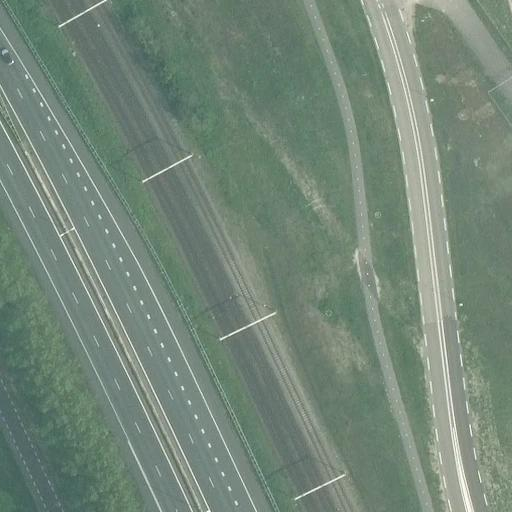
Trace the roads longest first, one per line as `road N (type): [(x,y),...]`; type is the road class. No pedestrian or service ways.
road 1 (unclassified): [(469,511),(418,153),(376,0)]
road 2 (motorway): [(224,511),(0,56)]
road 3 (motorway): [(0,153),(174,511)]
road 4 (unclassified): [(54,511),(0,396)]
